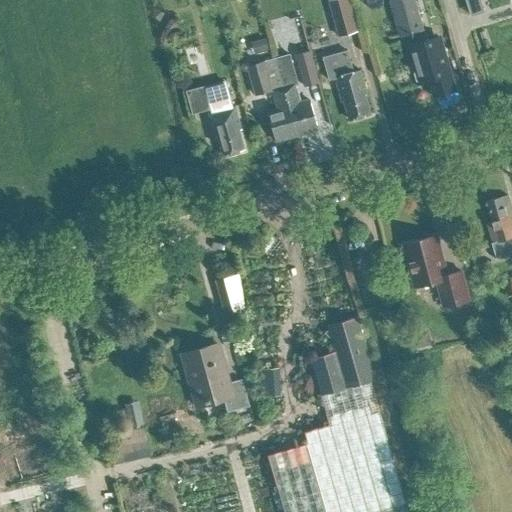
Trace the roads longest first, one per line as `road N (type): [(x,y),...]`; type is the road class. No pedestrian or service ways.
road 1 (tertiary): [(0,281),(488,144)]
road 2 (unclassified): [(488,144),(447,0)]
